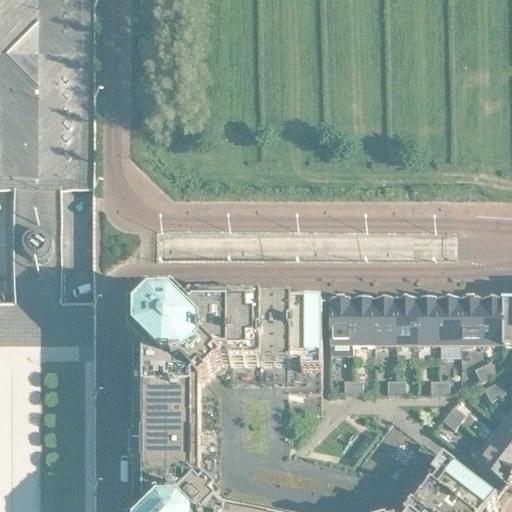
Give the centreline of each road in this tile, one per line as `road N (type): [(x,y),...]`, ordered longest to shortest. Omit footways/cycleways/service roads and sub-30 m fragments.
road 1 (tertiary): [(116,511),(114,293),(124,278),(149,270),(489,257)]
road 2 (tertiary): [(488,218),(131,205),(116,185),(117,0)]
